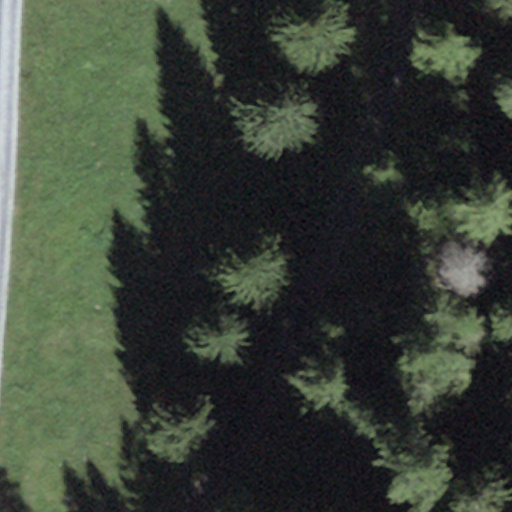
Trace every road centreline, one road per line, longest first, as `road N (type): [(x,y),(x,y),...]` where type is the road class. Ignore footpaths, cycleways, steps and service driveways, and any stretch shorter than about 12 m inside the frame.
road 1 (track): [(187,511),(226,461),(307,316),(413,0)]
road 2 (unclassified): [(10,0),(0,181)]
